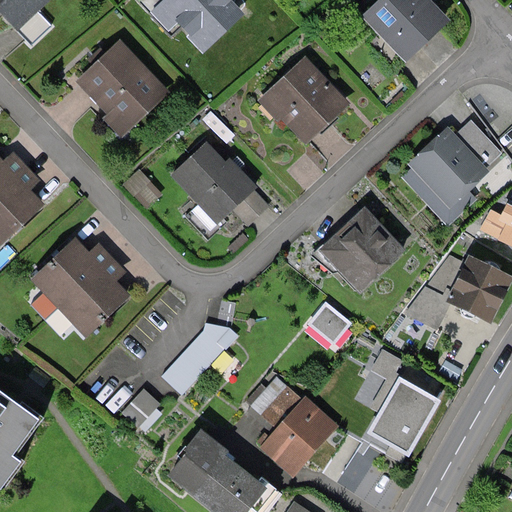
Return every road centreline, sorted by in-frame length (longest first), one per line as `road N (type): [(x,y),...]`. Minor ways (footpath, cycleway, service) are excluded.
road 1 (residential): [(505,44),(240,275),(208,286),(176,277),(0,88)]
road 2 (residential): [(511,359),(425,511)]
